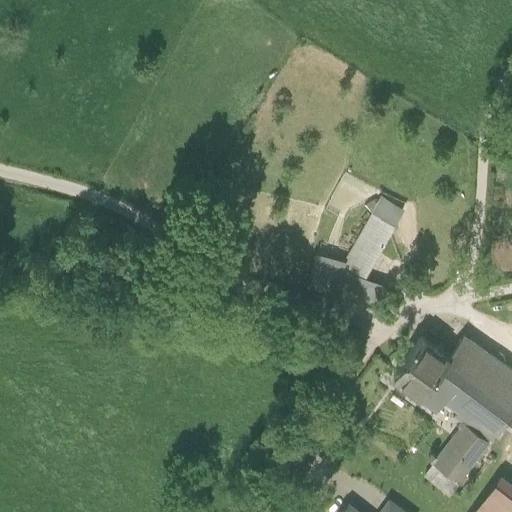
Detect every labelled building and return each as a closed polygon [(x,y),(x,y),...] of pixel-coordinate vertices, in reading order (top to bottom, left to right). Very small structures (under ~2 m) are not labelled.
[(366,277),(404,208),(381,196),(346,261),(344,265),(366,277)] [(346,261),(316,254),(306,289),(380,304),(385,285),(366,277),(344,265),(346,261)] [(453,477),(459,482),(508,411),(511,414),(511,364),(459,328),(444,353),(421,337),(396,375),(461,421),(425,473),(446,487),(453,477)] [(511,511),(511,481),(499,472),(467,511),(511,511)] [(381,511),(362,511),(350,503),(342,511),(408,511),(391,499),(381,511)]
